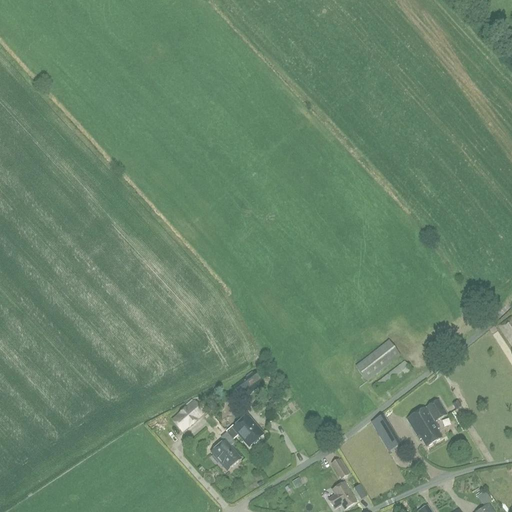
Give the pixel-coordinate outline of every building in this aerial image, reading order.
[(511,345),(511,344),(511,321),(500,330),(511,345)] [(356,367),(367,381),(400,356),(389,341),(356,367)] [(373,386),(380,395),(412,370),(405,361),(373,386)] [(247,381),(232,392),(240,401),(262,384),(255,375),(247,381)] [(187,409),(172,421),(181,431),(188,425),(190,427),(197,421),(196,419),(203,412),(194,402),(194,403),(192,400),(185,406),(187,409)] [(447,415),(438,401),(407,419),(417,437),(419,440),(421,439),(427,448),(442,439),(437,430),(439,429),(435,422),(447,415)] [(458,402),(452,405),(455,410),(461,407),(458,402)] [(371,423),(387,449),(399,442),(383,416),(371,423)] [(233,426),(227,432),(234,440),(240,435),(250,447),(254,443),(255,444),(260,440),(259,439),(263,436),(247,418),(235,428),(233,426)] [(359,432),(367,445),(377,439),(369,426),(359,432)] [(241,460),(230,447),(235,442),(233,440),(234,440),(227,432),(226,432),(227,433),(221,438),(225,442),(212,453),(215,456),(212,458),(218,465),(221,463),(228,471),(241,460)] [(299,448),(302,458),(308,456),(305,446),(299,448)] [(371,453),(359,460),(354,453),(346,457),(358,477),(365,473),(370,482),(384,473),(371,453)] [(331,465),(341,480),(348,476),(339,460),(331,465)] [(292,483),(296,489),(300,487),(301,483),(298,479),(292,483)] [(335,510),(341,506),(344,511),(357,503),(344,484),(332,491),(335,496),(329,500),(335,510)] [(481,491),(485,499),(493,494),(489,487),(481,491)]
